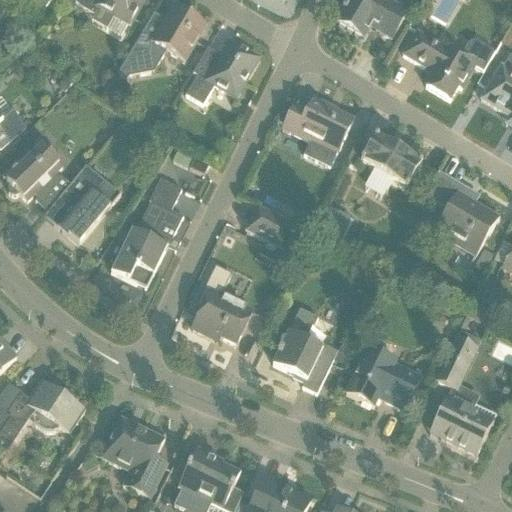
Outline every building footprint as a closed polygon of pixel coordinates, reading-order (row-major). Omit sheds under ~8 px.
[(37,0),(45,9),(51,4),(56,0),(37,0)] [(75,0),(73,3),(80,11),(94,19),(99,11),(114,19),(107,32),(121,39),(128,27),(129,28),(137,14),(144,0),(75,0)] [(377,31),(375,33),(391,43),(407,15),(381,0),(351,0),(345,10),(344,10),(341,14),(342,15),(336,26),(363,42),(371,28),(377,31)] [(144,32),(128,58),(116,78),(125,84),(128,79),(153,76),(166,54),(184,65),(204,31),(173,12),(157,40),(144,32)] [(447,54),(416,36),(402,59),(433,77),(425,91),(449,105),(458,91),(461,93),(474,71),(483,76),(494,56),(475,45),(467,48),(460,60),(448,53),(447,54)] [(197,80),(185,99),(202,110),(214,90),(235,102),(258,63),(229,46),(221,60),(207,51),(192,77),(197,80)] [(501,69),(490,86),(480,103),(509,121),(507,124),(511,127),(511,60),(509,58),(502,70),(501,69)] [(63,82),(59,86),(60,92),(63,96),(70,90),(63,82)] [(0,124),(1,126),(13,116),(0,101),(0,124)] [(294,110),(282,133),(300,141),(309,146),(303,159),(329,172),(337,157),(344,142),(353,124),(326,111),(327,109),(313,102),(307,116),(294,110)] [(0,151),(26,131),(13,116),(1,126),(0,124),(0,151)] [(129,122),(120,134),(127,139),(136,128),(129,122)] [(356,174),(360,167),(406,194),(421,170),(375,142),(371,149),(358,141),(345,167),(356,174)] [(20,171),(6,185),(9,189),(8,190),(7,192),(7,194),(8,196),(8,197),(9,199),(11,200),(13,200),(15,200),(17,199),(19,198),(22,202),(27,206),(34,198),(37,201),(34,204),(41,210),(66,185),(60,179),(58,181),(55,178),(62,171),(58,167),(58,166),(54,163),(55,162),(55,161),(56,161),(56,160),(56,159),(56,158),(56,157),(56,156),(55,155),(55,154),(54,154),(54,153),(53,153),(52,152),(51,152),(50,152),(49,152),(48,152),(47,152),(46,153),(45,153),(42,150),(41,150),(30,161),(27,158),(27,157),(27,156),(15,168),(16,169),(17,168),(20,171)] [(177,154),(172,165),(187,173),(192,162),(177,154)] [(203,179),(209,168),(194,161),(189,172),(203,179)] [(66,185),(41,210),(47,216),(43,221),(78,250),(120,199),(85,170),(70,189),(66,185)] [(438,175),(429,193),(425,201),(446,213),(432,236),(447,245),(450,240),(478,257),(499,221),(462,199),(466,192),(438,175)] [(170,243),(171,243),(182,221),(170,215),(181,193),(159,183),(149,205),(151,206),(136,235),(132,233),(110,276),(136,289),(136,287),(151,278),(153,279),(170,243)] [(244,235),(262,245),(282,255),(295,230),(257,211),(244,235)] [(326,211),(314,237),(337,248),(342,236),(333,232),(340,218),(326,211)] [(511,252),(502,273),(511,278),(511,252)] [(483,255),(474,270),(485,276),(494,262),(483,255)] [(203,312),(192,334),(210,343),(217,347),(219,342),(235,350),(252,316),(219,300),(230,279),(230,278),(215,271),(214,271),(196,309),(203,312)] [(473,306),(465,321),(466,321),(479,327),(486,313),(475,307),(473,306)] [(280,352),(279,351),(277,356),(278,357),(272,369),(305,385),(301,392),(316,399),(337,356),(308,342),(318,322),(299,313),(280,352)] [(452,316),(449,324),(450,330),(457,334),(463,322),(452,316)] [(434,385),(456,395),(480,345),(459,334),(434,385)] [(0,376),(16,361),(5,350),(1,354),(0,352),(0,376)] [(373,411),(377,402),(379,399),(385,402),(383,405),(404,415),(420,382),(394,369),(394,367),(367,354),(345,398),(373,411)] [(0,399),(0,433),(6,424),(21,434),(31,420),(33,421),(36,429),(50,437),(55,436),(57,437),(60,433),(69,439),(85,415),(74,408),(77,403),(72,400),(62,391),(59,391),(54,388),(51,392),(41,385),(29,404),(19,397),(20,396),(9,389),(0,399)] [(475,409),(472,415),(447,402),(429,438),(475,461),(496,419),(475,409)] [(122,491),(149,504),(167,469),(155,463),(164,444),(120,422),(101,462),(129,476),(122,491)] [(181,494),(173,510),(178,511),(208,511),(210,509),(216,511),(236,511),(243,498),(232,492),(239,478),(221,469),(212,465),(214,461),(197,453),(188,471),(178,492),(181,494)] [(86,476),(99,470),(94,461),(82,468),(86,476)] [(265,480),(256,498),(249,511),(307,511),(310,505),(284,493),(286,490),(265,480)]
